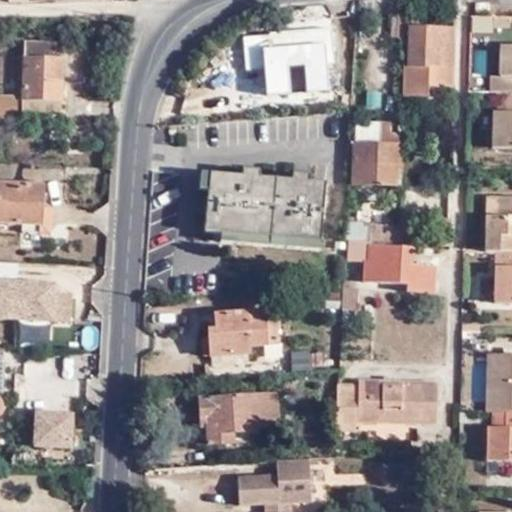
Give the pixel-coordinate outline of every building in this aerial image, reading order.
[(486,16),(486,3),(477,2),(477,16),(486,16)] [(511,19),(494,19),(494,28),(511,29),(511,19)] [(405,26),(403,95),(427,96),(428,86),(453,87),(454,28),(405,26)] [(333,65),(330,29),(266,33),(268,69),(333,65)] [(24,43),(21,102),(60,103),(63,45),(24,43)] [(505,93),(511,92),(511,45),(500,46),(500,75),(492,75),(491,92),(496,93),(505,93)] [(511,92),(505,93),(505,113),(492,113),(492,149),(511,148),(511,92)] [(15,97),(0,97),(0,117),(15,118),(15,97)] [(60,114),(60,103),(21,102),(21,112),(60,114)] [(378,145),(379,136),(379,125),(354,124),(353,144),(378,145)] [(379,125),(379,136),(391,136),(391,126),(379,125)] [(352,183),(401,185),(401,176),(397,176),(400,137),(391,136),(379,136),(378,145),(353,144),(352,183)] [(269,239),(319,243),(323,184),(308,182),(308,177),(291,176),(291,181),(258,179),(258,173),(241,172),(240,177),(207,175),(206,193),(203,234),(220,235),(269,239)] [(198,193),(206,193),(207,175),(199,174),(198,193)] [(0,221),(43,224),(45,185),(0,183),(0,221)] [(487,254),(507,255),(511,254),(511,199),(496,199),(496,219),(487,219),(487,254)] [(428,245),(449,247),(450,220),(429,219),(429,223),(428,245)] [(429,223),(401,221),(400,228),(400,243),(428,245),(429,223)] [(347,239),(370,241),(390,242),(391,228),(344,225),(344,240),(347,239)] [(400,228),(391,228),(390,242),(400,243),(400,228)] [(269,248),(269,239),(220,235),(220,245),(269,248)] [(319,243),(269,239),(269,248),(318,252),(319,243)] [(369,246),(370,241),(347,239),(346,261),(363,262),(363,261),(367,262),(367,246),(369,246)] [(409,249),(369,246),(367,246),(367,262),(363,261),(363,262),(362,282),(405,284),(404,292),(431,294),(434,268),(407,266),(409,249)] [(511,254),(507,255),(507,269),(496,269),(495,305),(511,305),(511,254)] [(0,317),(59,316),(58,278),(0,278),(0,317)] [(357,289),(342,288),(341,310),(356,310),(357,289)] [(357,290),(357,304),(377,304),(377,290),(357,290)] [(280,344),(277,309),(214,313),(215,329),(208,330),(209,353),(265,350),(265,344),(280,344)] [(293,348),(290,365),(322,370),(325,352),(293,348)] [(488,414),(507,414),(511,414),(511,356),(489,356),(488,414)] [(356,382),(338,380),(335,426),(355,427),(356,418),(380,419),(381,402),(398,402),(398,420),(434,422),(435,380),(399,379),(399,384),(381,383),(381,378),(357,377),(356,382)] [(279,427),(277,391),(200,396),(202,423),(207,423),(208,445),(234,443),(233,433),(259,432),(259,428),(279,427)] [(380,419),(398,420),(398,402),(381,402),(380,419)] [(74,448),(74,408),(33,408),(33,448),(74,448)] [(511,414),(507,414),(506,430),(488,429),(487,462),(511,463),(511,414)] [(290,511),(290,503),(311,502),(309,462),(276,464),(276,477),(239,479),(239,506),(265,504),(280,504),(279,511),(290,511)]
